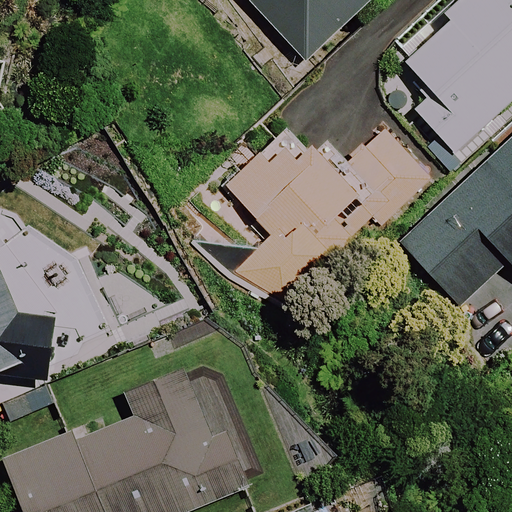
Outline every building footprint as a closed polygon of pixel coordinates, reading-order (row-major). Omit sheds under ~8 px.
[(369,0),(249,0),(304,60),(369,0)] [(511,0),(484,0),(410,65),(439,98),(421,113),(456,153),(511,104),(511,0)] [(434,176),(394,128),(341,172),(322,150),(305,164),(291,147),(261,172),(253,162),(228,182),(276,240),(237,272),(270,311),(434,176)] [(511,148),(406,248),(463,309),(511,263),(511,148)] [(0,379),(59,383),(115,359),(69,251),(30,266),(20,239),(0,247),(0,379)] [(193,511),(258,487),(211,368),(132,398),(139,415),(8,466),(26,511),(193,511)]
